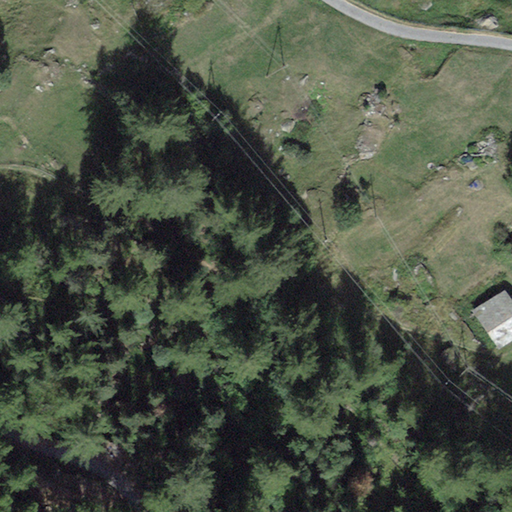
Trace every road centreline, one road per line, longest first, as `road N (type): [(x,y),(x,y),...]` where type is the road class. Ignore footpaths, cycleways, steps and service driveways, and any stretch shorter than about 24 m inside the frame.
road 1 (track): [(0,385),(151,459),(178,511)]
road 2 (track): [(511,47),(406,31),(333,0)]
